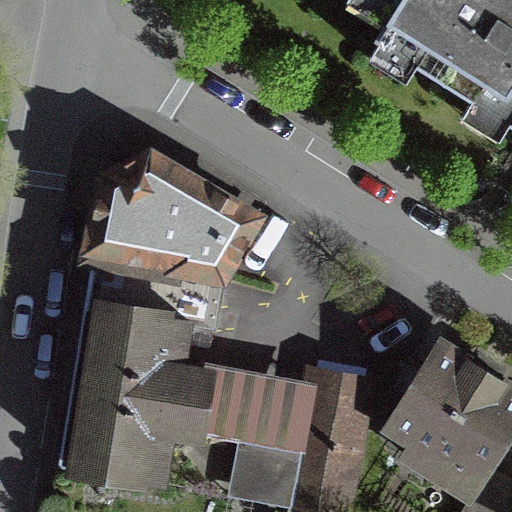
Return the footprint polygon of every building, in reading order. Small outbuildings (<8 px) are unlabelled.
[(511,0),(384,0),(395,7),(376,38),(511,123),(511,0)] [(102,174),(90,233),(96,234),(94,247),(173,263),(172,267),(223,277),(258,216),(194,178),(195,178),(150,152),(102,174)] [(287,511),(299,450),(215,434),(198,431),(207,374),(182,369),(190,323),(213,327),(223,277),(172,267),(173,263),(94,247),(69,399),(83,407),(80,427),(64,430),(59,465),(73,468),(64,511),(287,511)] [(511,427),(511,387),(440,342),(401,403),(388,424),(411,438),(402,453),(434,472),(443,458),(478,481),(511,427)] [(311,511),(339,511),(347,470),(364,385),(319,376),(316,392),(305,451),(300,476),(294,509),(311,511)] [(483,511),(511,511),(511,481),(501,477),(483,511)]
